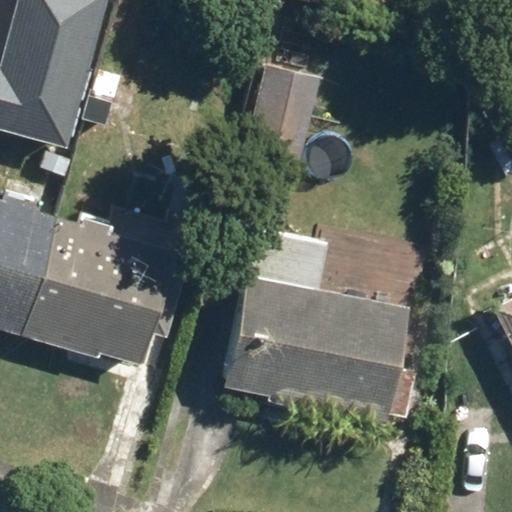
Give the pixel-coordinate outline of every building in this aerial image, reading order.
[(10,0),(0,38),(0,127),(60,144),(100,0),(10,0)] [(326,82),(263,70),(249,137),(313,150),(326,82)] [(0,324),(18,329),(53,209),(33,203),(35,198),(7,190),(5,196),(0,194),(0,324)] [(79,216),(53,209),(18,329),(98,352),(100,347),(140,358),(173,244),(109,225),(111,217),(81,209),(79,216)] [(265,394),(385,417),(401,354),(408,300),(318,282),(327,236),(253,222),(244,269),(236,323),(222,381),(266,389),(265,394)] [(511,289),(492,300),(511,340),(511,289)]
